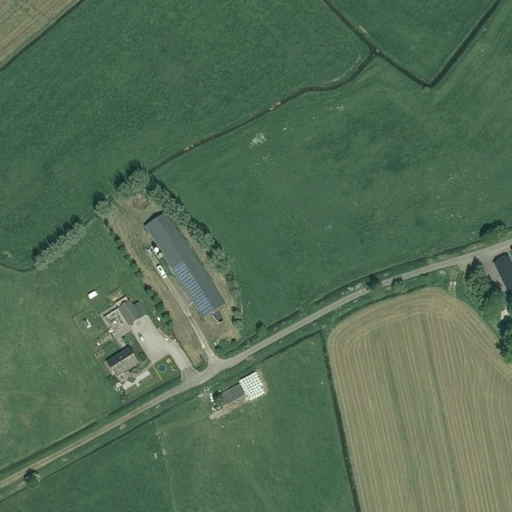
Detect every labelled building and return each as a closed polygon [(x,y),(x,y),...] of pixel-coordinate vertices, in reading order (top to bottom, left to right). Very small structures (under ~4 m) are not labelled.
[(159,250),(203,319),(225,305),(181,236),(166,213),(144,228),(159,250)] [(511,266),(507,256),(493,264),(508,294),(511,292),(511,266)] [(129,302),(118,309),(128,326),(140,319),(129,302)] [(511,333),(511,317),(501,331),(509,337),(511,333)] [(107,364),(115,378),(137,364),(128,350),(107,364)] [(245,396),(239,385),(216,397),(222,408),(245,396)]
